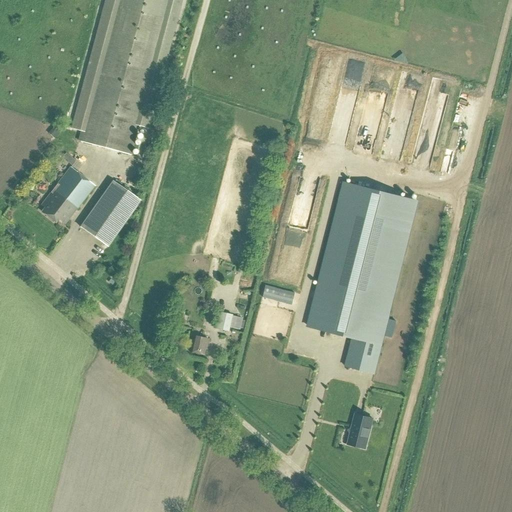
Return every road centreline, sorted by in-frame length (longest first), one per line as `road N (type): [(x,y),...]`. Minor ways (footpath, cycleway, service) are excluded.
road 1 (track): [(384,511),(510,0)]
road 2 (tertiary): [(319,511),(0,242)]
